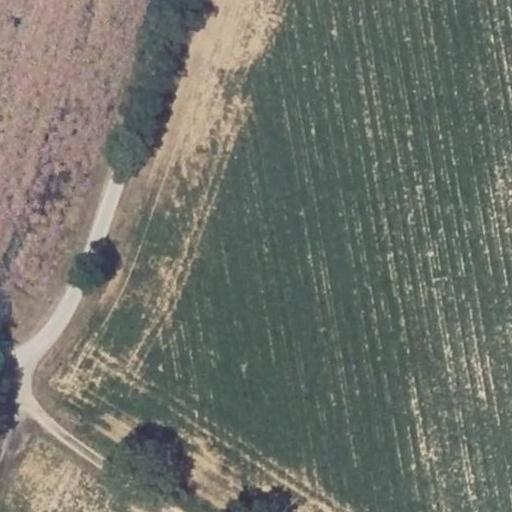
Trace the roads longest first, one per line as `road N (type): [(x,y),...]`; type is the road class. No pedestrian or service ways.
road 1 (track): [(0,360),(21,357),(56,328),(116,190),(177,0)]
road 2 (track): [(21,357),(30,399),(169,511)]
